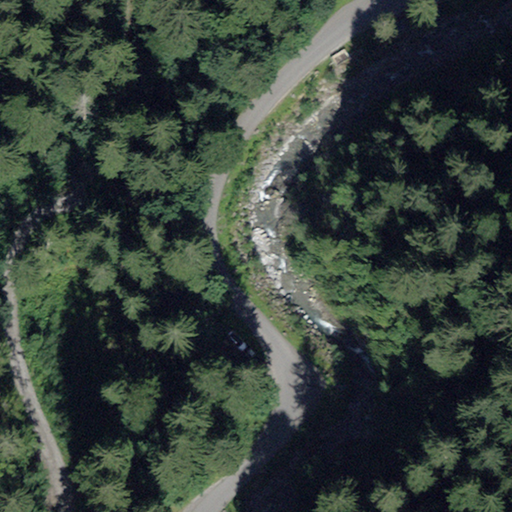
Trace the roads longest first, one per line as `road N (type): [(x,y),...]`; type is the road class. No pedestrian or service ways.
road 1 (unclassified): [(219,511),(285,419),(290,379),(213,239),(220,166),(249,118),(345,22),(385,0)]
road 2 (track): [(263,336),(247,344),(133,232),(76,201),(37,219),(14,245),(4,298),(57,511)]
